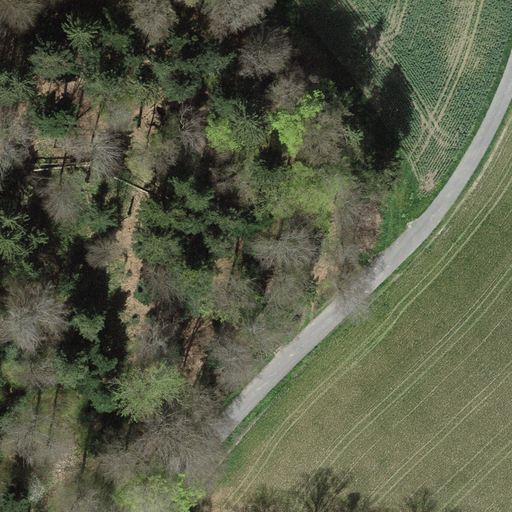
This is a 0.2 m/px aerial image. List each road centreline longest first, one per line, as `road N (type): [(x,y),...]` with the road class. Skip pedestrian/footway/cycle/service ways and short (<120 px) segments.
road 1 (unclassified): [(152,511),(262,380),(431,216),(482,140),(511,74)]
road 2 (track): [(254,0),(286,51),(361,132),(386,179),(395,253)]
